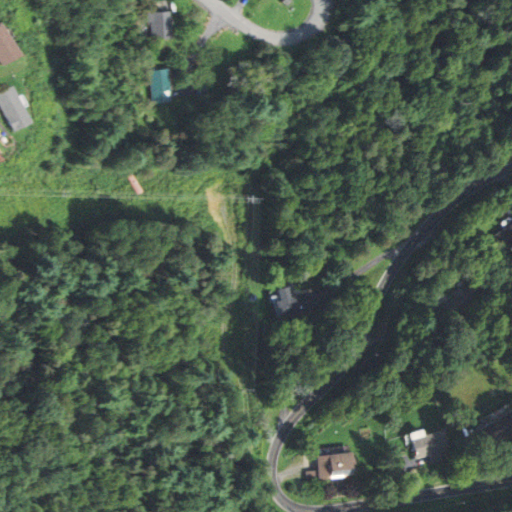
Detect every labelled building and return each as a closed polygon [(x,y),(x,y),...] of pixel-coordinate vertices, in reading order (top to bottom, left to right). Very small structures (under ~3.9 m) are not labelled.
[(151,13),(152,39),(169,38),(167,12),(151,13)] [(0,62),(1,64),(18,54),(0,24),(0,62)] [(150,72),(155,103),(172,100),(167,69),(150,72)] [(0,91),(0,107),(11,129),(26,122),(9,87),(0,91)] [(511,246),(511,222),(495,238),(507,251),(511,246)] [(445,306),(455,320),(484,299),(473,285),(445,306)] [(266,291),(270,318),(315,312),(313,294),(289,297),(287,288),(266,291)] [(420,436),(419,433),(399,437),(405,463),(426,458),(427,463),(446,459),(440,432),(420,436)] [(313,479),(349,479),(349,455),(313,455),(313,479)]
